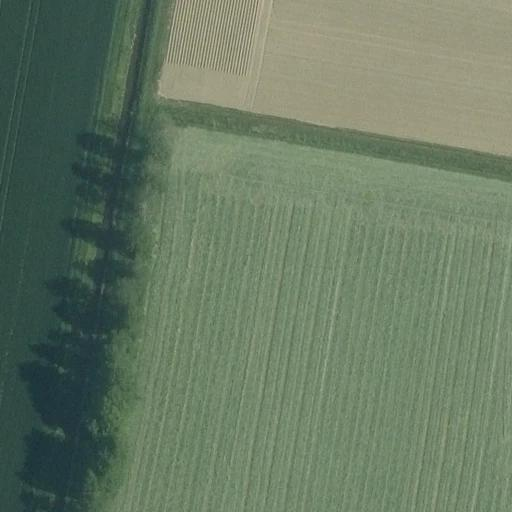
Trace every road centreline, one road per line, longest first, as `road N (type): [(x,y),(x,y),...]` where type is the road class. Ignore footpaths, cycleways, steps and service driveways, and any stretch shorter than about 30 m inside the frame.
road 1 (track): [(43,511),(131,0)]
road 2 (track): [(169,0),(147,132)]
